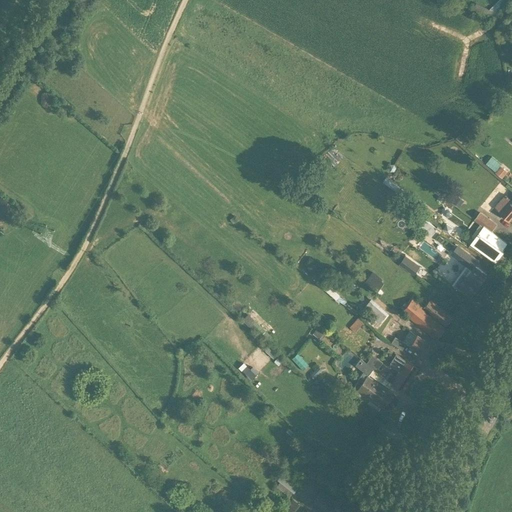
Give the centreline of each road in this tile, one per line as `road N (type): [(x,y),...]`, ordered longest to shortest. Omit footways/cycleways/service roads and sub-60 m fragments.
road 1 (track): [(185,0),(90,237),(0,365)]
road 2 (tertiary): [(447,511),(469,454),(511,383)]
